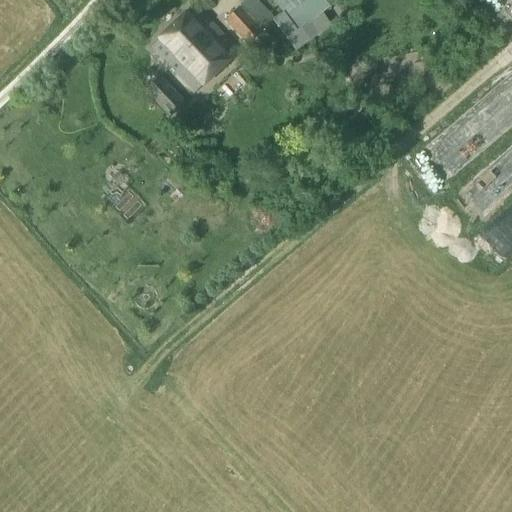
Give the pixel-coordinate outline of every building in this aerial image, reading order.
[(251,0),(226,23),(248,47),(275,22),(254,0),(251,0)] [(271,0),(297,33),(333,6),(328,0),(271,0)] [(152,48),(196,95),(239,55),(195,8),(152,48)] [(146,92),(170,119),(185,105),(161,79),(146,92)] [(455,202),(466,192),(455,180),(444,190),(455,202)]
